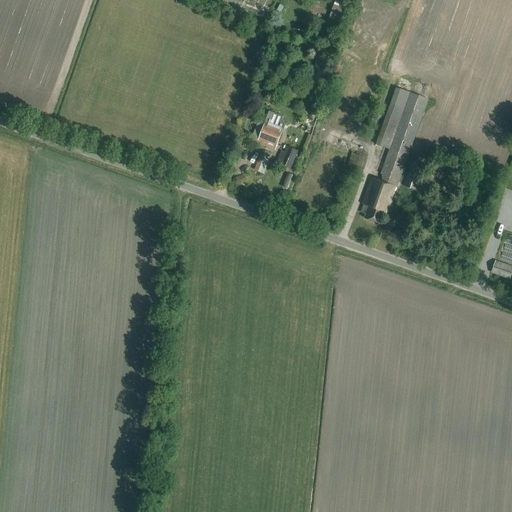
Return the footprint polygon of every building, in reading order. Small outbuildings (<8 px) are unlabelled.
[(341,0),(336,0),(330,17),(342,22),(349,3),(341,0)] [(324,70),(327,58),(319,56),(316,68),(324,70)] [(389,149),(378,180),(371,177),(362,204),(364,205),(361,212),(366,214),(365,218),(381,224),(386,211),(388,212),(397,187),(408,156),(409,156),(429,99),(396,88),(376,145),(389,149)] [(275,150),(276,148),(284,124),(282,116),(270,111),(265,124),(258,121),(250,140),(275,150)] [(265,152),(264,155),(260,154),(258,160),(262,162),(261,165),(258,164),(256,170),(265,173),(272,154),(265,152)] [(295,158),(286,154),(281,152),(278,160),(283,162),(282,164),(290,168),(295,158)] [(346,170),(359,174),(365,158),(352,153),(346,170)] [(425,164),(412,160),(403,185),(416,190),(425,164)] [(425,220),(430,207),(415,201),(410,214),(425,220)] [(398,225),(402,216),(396,213),(392,223),(398,225)] [(510,279),(511,274),(511,265),(496,260),(491,273),(510,279)]
